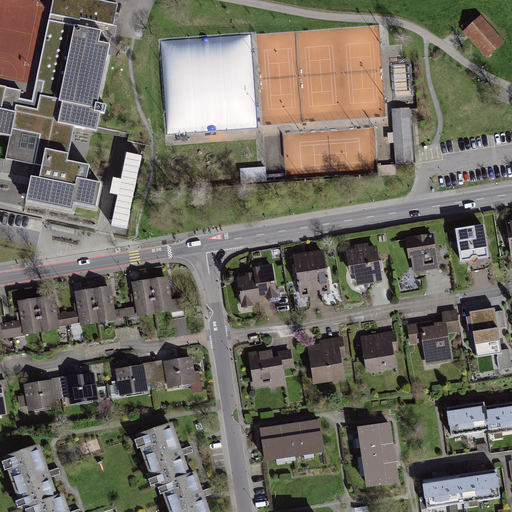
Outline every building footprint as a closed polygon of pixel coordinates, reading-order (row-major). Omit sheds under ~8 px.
[(0,146),(10,149),(6,175),(31,179),(26,210),(71,219),(73,210),(97,215),(103,186),(90,183),(92,169),(68,164),(72,140),(100,145),(105,117),(98,116),(118,7),(78,0),(51,0),(31,110),(17,107),(19,96),(0,92),(0,146)] [(505,43),(478,16),(462,32),(490,59),(505,43)] [(393,111),(397,167),(412,166),(408,110),(393,111)] [(120,198),(115,224),(130,227),(145,158),(130,155),(125,178),(117,177),(113,196),(120,198)] [(49,224),(48,229),(80,236),(81,230),(49,224)] [(482,230),(456,234),(461,263),(487,259),(482,230)] [(432,237),(411,240),(415,272),(437,269),(432,237)] [(374,249),(347,253),(350,276),(357,275),(358,284),(379,282),(374,249)] [(320,254),(295,258),(301,295),(326,292),(320,254)] [(253,278),(238,281),(242,304),(277,299),(272,267),(252,270),(253,278)] [(169,281),(133,287),(137,317),(173,311),(169,281)] [(110,288),(74,294),(79,326),(116,320),(110,288)] [(55,298),(16,303),(20,334),(59,330),(55,298)] [(117,306),(117,314),(130,314),(130,305),(117,306)] [(493,313),(469,317),(476,362),(501,358),(493,313)] [(445,323),(409,328),(411,343),(424,341),(428,365),(449,362),(445,333),(457,332),(455,314),(444,315),(445,323)] [(394,335),(362,340),(367,372),(394,368),(391,350),(397,349),(394,335)] [(343,343),(308,349),(314,383),(340,378),(336,358),(345,356),(343,343)] [(286,354),(251,359),(255,388),(280,384),(278,370),(288,368),(286,354)] [(189,359),(118,372),(123,397),(145,393),(144,385),(169,380),(171,389),(194,385),(189,359)] [(91,374),(27,385),(32,411),(55,407),(54,400),(71,397),(72,405),(96,401),(91,374)] [(484,403),(446,408),(450,436),(487,430),(488,437),(511,432),(511,403),(485,407),(484,403)] [(317,422),(260,430),(265,462),(322,453),(317,422)] [(389,424),(358,429),(367,487),(398,482),(389,424)] [(169,426),(139,437),(157,489),(163,487),(171,511),(207,511),(194,473),(187,475),(169,426)] [(39,446),(5,457),(21,509),(29,506),(30,511),(67,511),(62,494),(55,496),(48,472),(39,446)] [(495,470),(422,480),(426,507),(499,497),(495,470)]
